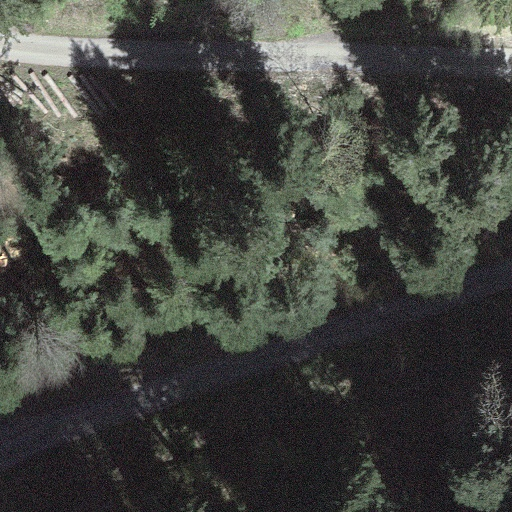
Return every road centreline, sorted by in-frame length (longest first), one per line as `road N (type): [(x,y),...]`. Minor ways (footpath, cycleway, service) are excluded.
road 1 (track): [(511,269),(66,419),(0,451)]
road 2 (track): [(511,64),(0,36)]
